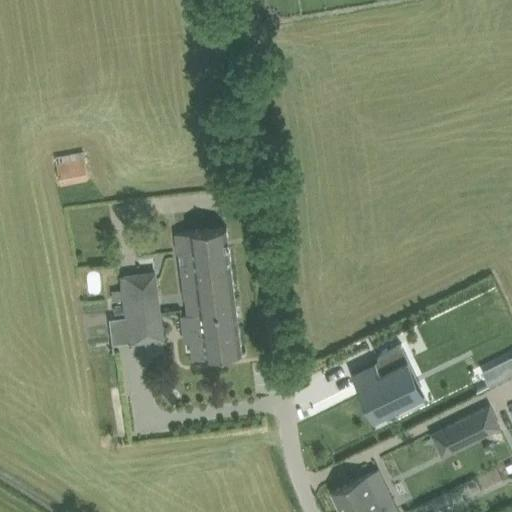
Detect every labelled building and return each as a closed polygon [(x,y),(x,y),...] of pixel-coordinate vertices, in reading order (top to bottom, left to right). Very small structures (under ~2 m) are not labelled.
[(57,163),(61,185),(90,180),(86,157),(57,163)] [(187,299),(189,313),(209,311),(209,310),(237,306),(227,226),(176,232),(178,251),(194,249),(200,297),(187,299)] [(156,271),(122,275),(127,315),(160,311),(156,271)] [(209,311),(189,313),(194,357),(243,351),(237,306),(209,310),(209,311)] [(160,311),(127,315),(130,342),(164,337),(160,311)] [(380,358),(352,371),(353,373),(358,371),(368,391),(366,392),(369,400),(378,417),(423,395),(415,378),(400,347),(403,345),(402,343),(378,355),(380,358)] [(457,447),(500,426),(490,405),(447,426),(457,447)] [(400,511),(398,507),(387,485),(378,467),(332,490),(343,511),(400,511)]
